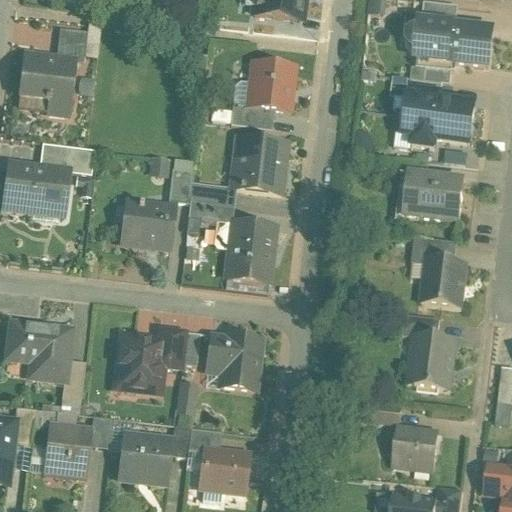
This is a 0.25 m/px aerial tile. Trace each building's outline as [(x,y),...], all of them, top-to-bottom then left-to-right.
[(303,0),(256,0),(254,19),(300,25),(303,0)] [(458,11),(424,7),(423,20),(456,24),(458,11)] [(456,24),(423,20),(422,28),(420,28),(419,38),(413,37),(408,41),(407,48),(412,53),(417,54),(416,64),(418,64),(417,73),(426,74),(452,76),(455,76),(456,68),(488,72),(492,36),(455,32),(456,24)] [(87,38),(59,35),(56,64),(76,66),(76,68),(84,69),(87,38)] [(56,64),(23,61),(19,103),(48,106),(47,119),(70,121),(76,68),(76,66),(56,64)] [(294,72),(254,67),(251,88),(255,88),(252,112),(252,114),(273,117),(289,118),(294,72)] [(452,76),(426,74),(424,87),(442,89),(450,90),(452,76)] [(251,88),(236,86),(233,110),(252,112),(255,88),(251,88)] [(441,100),(419,97),(418,103),(408,102),(402,139),(413,141),(411,151),(434,154),(436,144),(469,149),(474,111),(440,106),(441,100)] [(252,112),(233,110),(231,131),(271,136),(273,117),(252,114),(252,112)] [(286,149),(238,144),(236,165),(242,166),(239,195),(280,200),(286,149)] [(74,154),(43,150),(40,174),(40,176),(65,179),(71,179),(74,154)] [(429,166),(396,162),(393,181),(408,182),(408,180),(427,183),(429,166)] [(40,174),(11,170),(6,215),(35,218),(35,213),(60,216),(65,179),(40,176),(40,174)] [(193,179),(172,176),(168,207),(189,209),(189,207),(192,189),(193,179)] [(427,183),(408,180),(408,182),(403,222),(459,228),(463,187),(427,183)] [(232,193),(192,189),(189,207),(230,212),(232,193)] [(230,212),(189,207),(189,209),(188,223),(228,228),(230,212)] [(175,215),(143,211),(143,209),(138,208),(138,211),(131,210),(130,228),(124,228),(122,250),(170,256),(175,215)] [(276,232),(237,227),(234,255),(230,254),(227,282),(270,287),(276,232)] [(457,249),(416,244),(413,271),(428,273),(429,265),(455,268),(457,249)] [(455,268),(429,265),(428,273),(423,311),(460,315),(466,270),(455,268)] [(440,325),(408,321),(406,341),(417,342),(438,344),(440,325)] [(71,337),(13,330),(9,364),(42,368),(40,383),(65,386),(67,373),(71,337)] [(158,346),(122,342),(116,390),(137,392),(137,396),(158,399),(161,372),(181,374),(182,370),(185,338),(160,335),(158,346)] [(199,340),(185,338),(182,370),(196,372),(199,342),(211,343),(211,342),(199,341),(199,340)] [(261,347),(226,343),(226,340),(225,344),(211,342),(211,343),(207,378),(220,379),(219,392),(255,397),(261,347)] [(438,344),(417,342),(415,368),(410,367),(408,392),(450,397),(456,347),(438,344)] [(511,395),(511,373),(502,372),(499,407),(511,408),(511,395)] [(84,375),(67,373),(65,386),(63,405),(80,407),(84,375)] [(35,416),(21,415),(20,428),(14,427),(11,451),(31,453),(35,416)] [(113,426),(98,424),(95,453),(109,454),(113,426)] [(14,427),(0,425),(0,486),(6,488),(11,451),(14,427)] [(90,435),(49,431),(46,454),(50,455),(49,475),(65,476),(64,482),(84,484),(90,435)] [(190,435),(178,433),(175,462),(187,464),(188,456),(190,435)] [(442,438),(398,433),(393,472),(396,472),(397,468),(431,471),(430,476),(433,477),(436,455),(440,455),(442,438)] [(221,438),(190,435),(188,456),(204,458),(204,456),(218,458),(221,438)] [(170,446),(126,441),(124,457),(120,456),(118,484),(147,487),(147,489),(165,491),(170,446)] [(218,458),(204,456),(204,458),(200,494),(203,495),(222,497),(243,499),(247,461),(218,458)] [(511,511),(511,474),(490,472),(487,500),(506,502),(505,511),(511,511)] [(222,497),(203,495),(202,507),(220,509),(222,497)]
